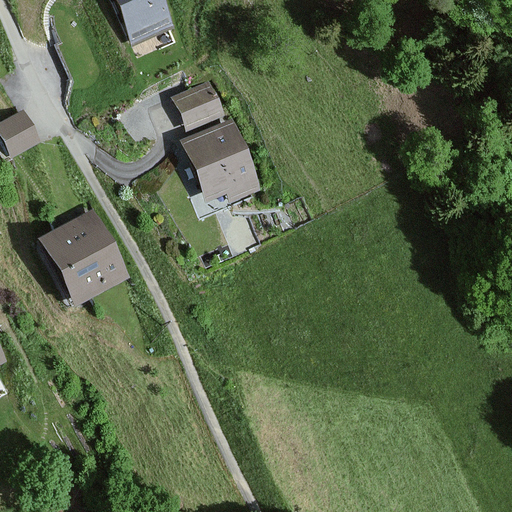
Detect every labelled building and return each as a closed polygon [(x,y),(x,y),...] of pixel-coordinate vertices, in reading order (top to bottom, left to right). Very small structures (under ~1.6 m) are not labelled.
[(169,23),(158,0),(111,0),(128,40),(169,23)] [(216,116),(204,87),(168,101),(180,131),(216,116)] [(34,143),(18,114),(0,124),(0,152),(5,160),(34,143)] [(254,191),(225,124),(177,145),(203,204),(221,196),(224,204),(254,191)] [(124,280),(89,214),(32,244),(68,310),(124,280)]
